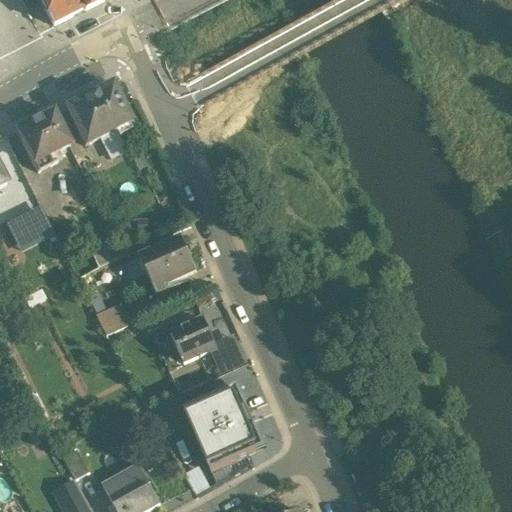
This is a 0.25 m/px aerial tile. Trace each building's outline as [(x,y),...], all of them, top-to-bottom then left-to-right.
[(37,0),(53,29),(83,14),(84,16),(102,7),(101,4),(109,0),(37,0)] [(95,94),(96,96),(80,104),(79,102),(79,103),(78,102),(67,107),(68,108),(67,109),(68,110),(65,112),(84,149),(114,133),(117,140),(131,134),(127,127),(130,125),(111,88),(108,90),(107,88),(106,88),(106,87),(95,93),(95,94)] [(68,149),(51,115),(16,134),(33,167),(38,175),(52,168),(52,167),(57,165),(53,157),(68,149)] [(182,242),(152,255),(167,288),(197,275),(182,242)] [(97,272),(122,259),(115,245),(90,258),(97,272)] [(152,295),(167,288),(152,255),(138,261),(152,295)] [(106,338),(126,328),(117,308),(95,318),(101,330),(106,338)] [(181,333),(190,329),(187,324),(161,335),(170,356),(178,352),(172,339),(181,334),(181,333)] [(192,329),(191,329),(190,329),(181,333),(181,334),(172,339),(178,352),(185,368),(218,353),(205,324),(192,329)] [(235,388),(183,412),(212,474),(264,450),(235,388)] [(163,392),(143,404),(148,413),(169,404),(163,392)] [(90,475),(77,453),(63,460),(76,483),(90,475)] [(137,466),(110,481),(114,487),(105,492),(116,511),(153,511),(160,508),(137,466)] [(0,496),(6,511),(24,511),(7,473),(0,475),(0,496)] [(89,511),(75,485),(55,496),(64,511),(89,511)]
